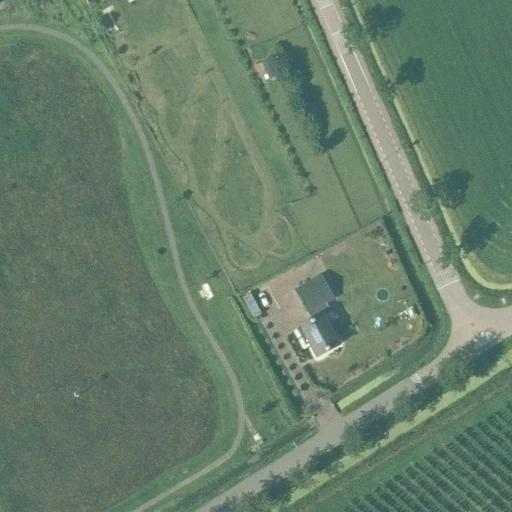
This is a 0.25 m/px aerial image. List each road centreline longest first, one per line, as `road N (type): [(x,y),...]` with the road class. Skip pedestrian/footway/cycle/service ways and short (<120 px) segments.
road 1 (tertiary): [(480,340),(442,274),(323,0)]
road 2 (tertiary): [(212,511),(480,340)]
